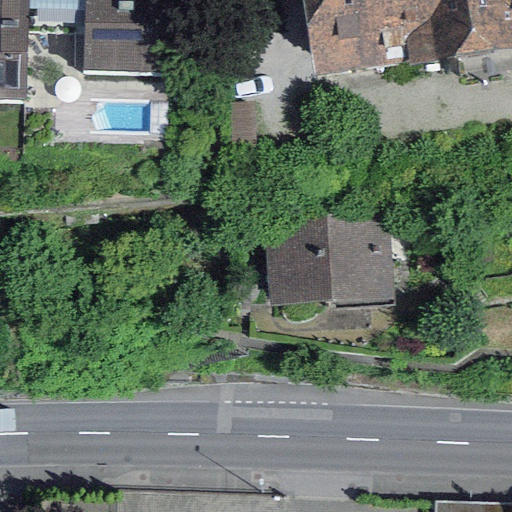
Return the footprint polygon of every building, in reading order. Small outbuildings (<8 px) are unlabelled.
[(0,0),(0,103),(24,104),(26,28),(26,0),(0,0)] [(26,0),(26,28),(83,29),(82,74),(178,76),(179,0),(26,0)] [(511,0),(302,0),(316,88),(411,73),(412,79),(511,63),(511,0)] [(257,150),(256,103),(230,104),(232,151),(257,150)] [(265,221),(269,312),(395,305),(390,215),(265,221)]
